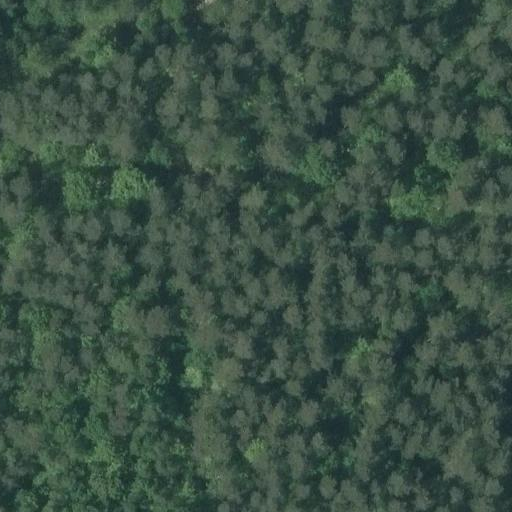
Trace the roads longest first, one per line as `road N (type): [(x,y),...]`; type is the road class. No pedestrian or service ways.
road 1 (track): [(0,189),(511,180)]
road 2 (track): [(0,307),(57,362),(77,397),(88,511)]
